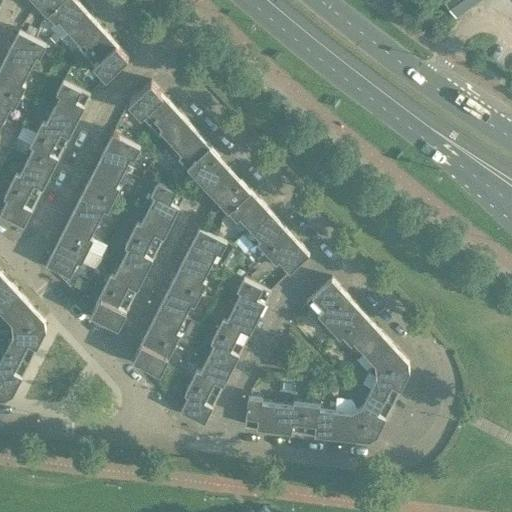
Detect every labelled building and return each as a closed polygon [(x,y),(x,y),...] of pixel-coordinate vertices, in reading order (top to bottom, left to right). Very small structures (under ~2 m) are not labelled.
[(38,0),(47,9),(56,0),(38,0)] [(89,10),(79,0),(56,0),(47,9),(56,19),(59,16),(69,28),(89,10)] [(446,0),(456,14),(474,0),(446,0)] [(108,31),(89,10),(69,28),(80,39),(77,42),(86,52),(108,31)] [(19,27),(6,53),(29,65),(36,52),(40,53),(46,41),(19,27)] [(129,53),(108,31),(86,52),(106,74),(129,53)] [(6,53),(0,64),(0,83),(20,93),(26,81),(22,79),(29,65),(6,53)] [(60,91),(53,105),(77,117),(90,90),(63,77),(57,90),(60,91)] [(129,98),(149,121),(171,100),(151,78),(129,98)] [(0,83),(0,115),(3,117),(10,103),(14,105),(20,93),(0,83)] [(191,121),(171,100),(149,121),(158,130),(161,128),(171,139),(191,121)] [(77,117),(53,105),(46,119),(43,117),(37,129),(64,143),(77,117)] [(211,143),(191,121),(171,139),(182,151),(179,153),(188,163),(211,143)] [(64,143),(37,129),(30,141),(34,143),(27,157),(50,169),(64,143)] [(113,129),(100,156),(123,168),(130,154),(134,156),(140,143),(113,129)] [(230,164),(211,143),(188,163),(208,185),(230,164)] [(100,156),(86,181),(114,195),(120,183),(116,181),(123,168),(100,156)] [(50,169),(27,157),(20,171),(16,169),(10,181),(37,195),(50,169)] [(234,168),(230,164),(208,185),(212,189),(227,206),(250,185),(234,168)] [(155,192),(148,206),(171,218),(185,191),(158,178),(151,190),(155,192)] [(37,195),(10,181),(4,193),(8,195),(0,209),(24,221),(37,195)] [(86,181),(73,207),(97,219),(104,205),(107,207),(114,195),(86,181)] [(269,207),(250,185),(227,206),(237,216),(239,213),(250,224),(269,207)] [(171,218),(148,206),(141,220),(137,218),(131,230),(158,244),(171,218)] [(73,207),(60,233),(87,247),(93,235),(90,233),(97,219),(73,207)] [(289,228),(269,207),(250,224),(260,236),(257,239),(267,249),(289,228)] [(94,231),(109,238),(113,229),(98,222),(94,231)] [(221,250),(227,237),(228,237),(218,233),(217,232),(200,223),(186,250),(210,262),(217,248),(221,250)] [(218,233),(228,237),(232,228),(222,224),(218,233)] [(309,250),(289,228),(267,249),(276,259),(279,256),(290,268),(309,250)] [(158,244),(131,230),(125,242),(129,244),(122,258),(145,270),(158,244)] [(60,233),(47,260),(70,272),(78,257),(81,259),(87,247),(60,233)] [(108,241),(93,235),(81,259),(96,267),(108,241)] [(223,262),(232,266),(241,249),(232,244),(223,262)] [(186,250),(173,276),(200,290),(206,278),(203,276),(210,262),(186,250)] [(132,296),(145,270),(122,258),(121,258),(111,252),(108,257),(119,263),(115,271),(111,270),(105,282),(132,296)] [(20,290),(0,268),(0,306),(1,308),(20,290)] [(241,288),(234,302),(258,314),(271,287),(244,273),(237,286),(241,288)] [(332,274),(306,298),(339,334),(342,331),(365,310),(332,274)] [(89,280),(78,275),(73,283),(84,289),(89,280)] [(173,276),(160,302),(184,314),(191,300),(194,302),(200,290),(173,276)] [(132,296),(105,282),(91,308),(118,322),(132,296)] [(45,316),(20,290),(1,308),(12,320),(13,326),(45,321),(45,316)] [(244,340),(258,314),(234,302),(225,298),(223,302),(232,307),(227,316),(223,314),(217,326),(244,340)] [(160,302),(147,328),(174,341),(180,329),(177,328),(184,314),(160,302)] [(384,331),(365,310),(342,331),(351,340),(354,338),(363,348),(364,349),(384,331)] [(200,322),(190,318),(184,331),(194,335),(200,322)] [(45,321),(13,326),(13,332),(6,346),(30,359),(46,326),(45,321)] [(244,340),(217,326),(211,338),(215,340),(208,354),(231,366),(244,340)] [(161,368),(174,341),(147,328),(133,354),(161,368)] [(408,358),(384,331),(364,349),(375,361),(376,367),(409,363),(408,358)] [(354,338),(351,340),(346,345),(356,354),(363,348),(354,338)] [(30,359),(6,346),(0,358),(0,377),(9,393),(13,391),(30,359)] [(231,366),(208,354),(201,367),(197,366),(191,378),(218,391),(231,366)] [(409,363),(376,367),(377,373),(370,388),(393,400),(409,368),(409,363)] [(0,395),(4,395),(9,393),(0,377),(0,395)] [(218,391),(191,378),(185,390),(188,391),(181,406),(204,418),(218,391)] [(393,400),(370,388),(362,402),(357,405),(372,434),(377,432),(393,400)] [(277,400),(278,400),(272,399),(262,398),(262,394),(248,392),(245,423),(274,426),(277,400)] [(352,395),(336,394),(335,406),(351,408),(357,405),(352,395)] [(303,429),(307,399),(293,398),(293,402),(278,400),(277,400),(274,426),(303,429)] [(320,401),(307,399),(303,429),(332,433),(335,406),(320,405),(320,401)] [(351,408),(335,406),(332,433),(368,437),(372,434),(357,405),(351,408)]
